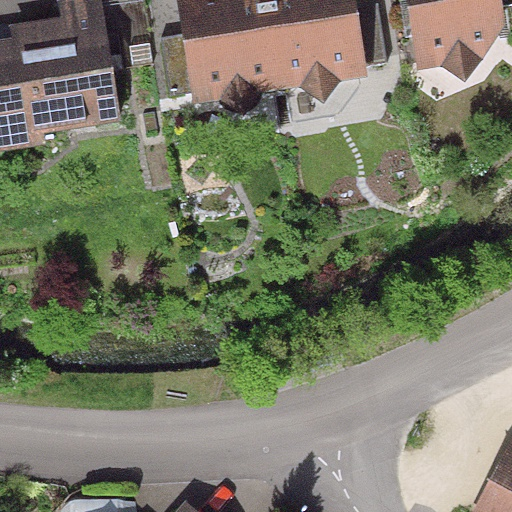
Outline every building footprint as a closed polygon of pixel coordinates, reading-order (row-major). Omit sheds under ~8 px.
[(184,0),(189,33),(197,87),(198,97),(351,75),(340,0),(184,0)] [(404,0),(415,73),(438,70),(461,85),(480,64),(500,61),(493,8),(491,0),(404,0)] [(511,0),(491,0),(493,8),(511,5),(511,0)] [(365,6),(342,9),(350,63),(373,60),(365,6)] [(0,138),(38,136),(36,124),(107,116),(94,7),(56,11),(57,26),(10,31),(11,46),(0,47),(0,138)] [(189,33),(167,36),(174,90),(197,87),(189,33)] [(511,511),(511,437),(473,511),(511,511)] [(198,511),(186,502),(177,511),(198,511)]
